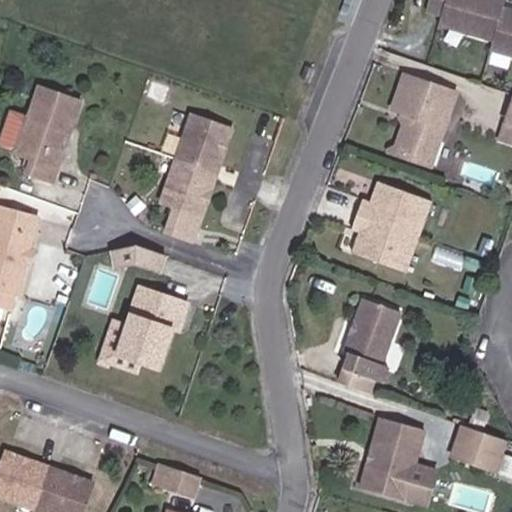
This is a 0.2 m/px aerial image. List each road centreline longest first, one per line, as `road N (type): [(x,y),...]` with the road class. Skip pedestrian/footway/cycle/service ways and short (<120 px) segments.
road 1 (residential): [(301,483),(0,372)]
road 2 (residential): [(380,0),(272,276)]
road 3 (residential): [(272,276),(301,483)]
road 4 (residential): [(272,276),(97,215)]
